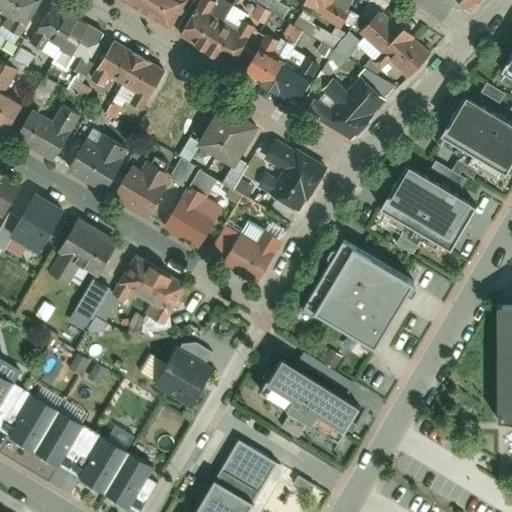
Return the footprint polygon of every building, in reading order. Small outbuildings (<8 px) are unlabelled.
[(9,26),(18,31),(37,0),(0,0),(0,8),(14,17),(9,26)] [(55,0),(51,0),(34,30),(60,46),(79,14),(55,0)] [(133,0),(162,18),(173,0),(133,0)] [(297,0),(311,8),(316,0),(297,0)] [(354,0),(316,0),(311,8),(343,27),(358,2),(354,0)] [(461,0),(471,9),(479,0),(461,0)] [(259,2),(250,12),(262,24),(272,14),(259,2)] [(385,6),(360,30),(382,54),(407,30),(385,6)] [(196,8),(182,34),(208,48),(222,22),(196,8)] [(79,14),(60,46),(86,62),(105,30),(79,14)] [(222,22),(208,48),(233,62),(248,36),(222,22)] [(407,30),(382,54),(404,77),(429,54),(407,30)] [(144,112),(169,72),(114,39),(87,82),(102,91),(111,76),(134,91),(127,102),(144,112)] [(10,60),(25,67),(33,53),(17,45),(10,60)] [(258,46),(243,70),(269,85),(283,60),(258,46)] [(0,122),(7,127),(20,104),(0,92),(0,88),(13,66),(0,58),(0,122)] [(283,60),(269,85),(295,100),(309,75),(283,60)] [(330,113),(348,132),(383,100),(359,75),(344,89),(333,77),(322,87),(338,105),(330,113)] [(511,121),(468,95),(444,135),(508,173),(511,166),(511,121)] [(195,143),(232,164),(256,121),(219,100),(195,143)] [(17,135),(53,156),(77,117),(60,107),(52,122),(32,110),(17,135)] [(71,167),(104,187),(127,149),(94,129),(71,167)] [(255,183),(298,209),(305,196),(307,197),(325,168),(297,150),(296,152),(276,140),(266,156),(286,168),(278,182),(262,173),(255,183)] [(461,186),(472,168),(455,158),(450,168),(433,159),(428,168),(461,186)] [(113,194),(149,215),(169,180),(133,159),(113,194)] [(409,164),(383,209),(455,251),(481,207),(409,164)] [(0,212),(5,216),(23,187),(0,172),(0,212)] [(165,222),(199,242),(216,214),(198,203),(204,194),(187,184),(165,222)] [(38,247),(60,210),(34,195),(12,232),(38,247)] [(59,254),(48,272),(68,284),(78,267),(97,279),(116,247),(75,221),(56,252),(59,254)] [(215,254),(257,276),(277,238),(263,231),(256,243),(228,229),(215,254)] [(378,346),(417,283),(347,240),(308,303),(378,346)] [(150,304),(146,310),(169,323),(191,287),(135,254),(110,294),(123,301),(129,291),(150,304)] [(511,298),(487,302),(488,417),(511,416),(511,298)] [(193,403),(211,368),(173,348),(155,383),(193,403)] [(144,357),(138,374),(151,378),(157,362),(144,357)] [(285,357),(264,392),(283,403),(305,369),(285,357)] [(305,369),(283,403),(302,416),(324,381),(305,369)] [(0,411),(17,382),(0,371),(0,411)] [(324,381),(302,416),(321,427),(343,393),(324,381)] [(343,393),(321,427),(341,440),(362,405),(343,393)] [(31,403),(12,439),(37,452),(56,416),(31,403)] [(56,416),(37,452),(62,465),(81,430),(56,416)] [(195,511),(250,511),(279,461),(237,438),(195,511)] [(102,440),(84,476),(109,489),(127,454),(102,440)] [(127,454),(109,489),(134,502),(152,467),(127,454)]
